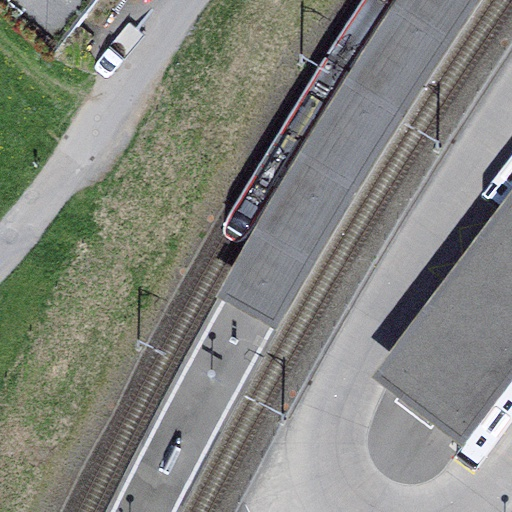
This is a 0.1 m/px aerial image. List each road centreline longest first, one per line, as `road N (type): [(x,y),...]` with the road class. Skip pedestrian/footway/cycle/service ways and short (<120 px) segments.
road 1 (residential): [(326,511),(308,466),(328,386),(511,134)]
road 2 (unclassified): [(0,248),(192,0)]
